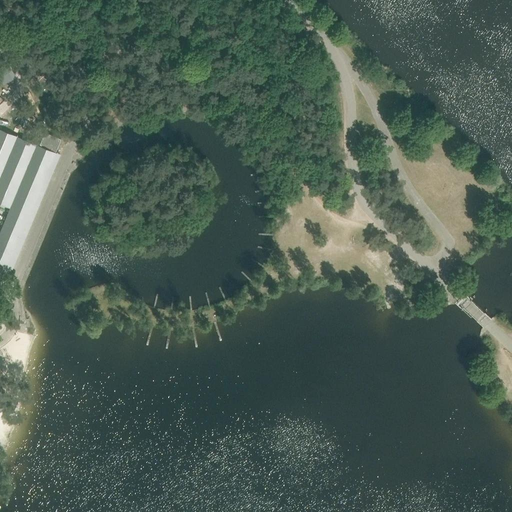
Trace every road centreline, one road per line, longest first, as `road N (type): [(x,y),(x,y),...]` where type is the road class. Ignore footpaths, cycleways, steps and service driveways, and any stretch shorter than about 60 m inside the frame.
road 1 (unclassified): [(430,268),(445,253),(446,236),(410,195),(359,79),(346,71)]
road 2 (unclassified): [(430,268),(358,191),(346,71)]
